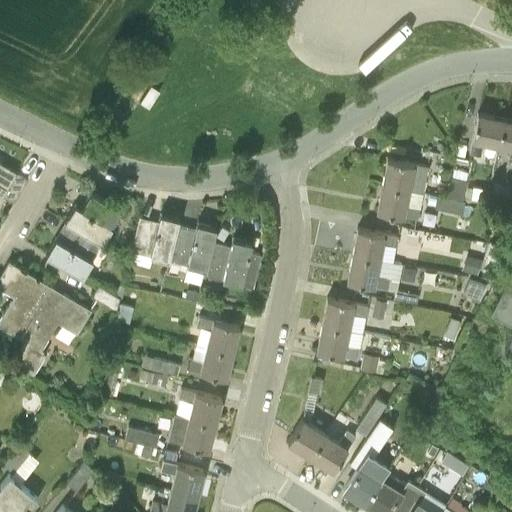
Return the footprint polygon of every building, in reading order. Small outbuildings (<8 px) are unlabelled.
[(477,112),(469,153),(479,155),(483,139),(498,142),(504,117),(477,112)] [(511,119),(504,117),(498,142),(511,145),(511,119)] [(381,183),(411,189),(422,191),(427,164),(387,156),(381,183)] [(0,193),(13,201),(28,177),(0,161),(0,193)] [(466,179),(451,176),(447,195),(462,199),(466,179)] [(511,187),(495,182),(489,200),(511,207),(511,187)] [(411,189),(381,183),(376,209),(417,217),(419,206),(420,206),(422,191),(411,189)] [(472,185),(470,197),(484,199),(486,188),(472,185)] [(64,220),(71,224),(71,223),(102,241),(111,225),(102,220),(112,203),(91,190),(81,207),(75,203),(64,220)] [(435,205),(437,195),(429,194),(427,203),(435,205)] [(465,200),(437,194),(437,195),(435,205),(434,206),(462,212),(465,200)] [(158,220),(139,215),(130,249),(168,258),(177,224),(179,217),(160,212),(158,220)] [(168,258),(204,268),(211,239),(213,239),(216,226),(197,221),(195,229),(177,224),(168,258)] [(55,236),(45,253),(82,275),(102,241),(71,223),(71,224),(69,228),(72,230),(65,242),(55,236)] [(352,253),(378,258),(382,243),(395,245),(397,235),(357,226),(352,253)] [(230,244),(213,239),(211,239),(204,268),(203,273),(253,286),(261,253),(249,250),(251,241),(232,236),(230,244)] [(347,279),(388,288),(390,276),(375,273),(378,258),(352,253),(347,279)] [(461,269),(477,275),(482,259),(466,253),(461,269)] [(49,284),(8,259),(0,273),(0,286),(14,295),(0,317),(0,324),(19,336),(49,284)] [(511,275),(492,314),(511,324),(511,335),(505,349),(511,353),(511,275)] [(487,284),(470,276),(463,292),(479,299),(487,284)] [(119,297),(120,297),(123,283),(121,282),(118,287),(111,283),(108,289),(119,297)] [(49,284),(19,336),(24,339),(12,359),(33,372),(46,350),(41,347),(57,320),(76,332),(90,308),(49,284)] [(116,309),(119,297),(108,289),(99,284),(92,295),(116,309)] [(184,297),(196,300),(198,290),(186,288),(184,297)] [(407,290),(397,288),(397,289),(396,289),(394,298),(405,300),(407,290)] [(327,296),(321,322),(362,331),(368,305),(327,296)] [(382,316),(386,300),(376,297),(372,314),(382,316)] [(232,350),(239,324),(198,314),(195,325),(209,328),(205,344),(232,350)] [(452,339),(460,320),(450,316),(443,334),(452,339)] [(321,322),(316,349),(357,357),(362,331),(321,322)] [(226,377),(232,350),(205,344),(201,360),(187,356),(184,367),(226,377)] [(364,353),(361,368),(375,371),(378,356),(364,353)] [(177,374),(180,363),(154,356),(144,354),(141,364),(151,367),(177,374)] [(103,393),(112,395),(120,362),(111,360),(103,393)] [(148,380),(147,386),(163,390),(168,374),(154,370),(154,371),(141,368),(139,377),(148,380)] [(311,374),(307,389),(317,391),(320,376),(311,374)] [(192,400),(188,415),(188,416),(214,423),(221,396),(180,386),(177,396),(192,400)] [(376,395),(355,428),(366,434),(386,401),(376,395)] [(174,412),(167,439),(208,449),(214,423),(188,416),(188,415),(174,412)] [(302,417),(287,439),(309,454),(324,431),(302,417)] [(155,446),(159,432),(128,424),(124,438),(155,446)] [(338,439),(324,431),(310,453),(333,468),(355,432),(346,427),(338,439)] [(359,447),(344,468),(353,474),(344,487),(364,500),(380,476),(381,477),(385,470),(391,461),(374,450),(382,439),(372,432),(364,444),(370,449),(367,452),(359,447)] [(4,463),(14,471),(29,451),(20,443),(4,463)] [(427,452),(433,455),(438,447),(432,444),(427,452)] [(155,448),(144,446),(142,453),(153,456),(155,448)] [(440,460),(447,465),(453,455),(446,450),(446,451),(440,460)] [(170,488),(196,495),(203,468),(162,458),(159,469),(174,473),(170,488)] [(94,468),(84,459),(66,481),(76,489),(94,468)] [(392,511),(398,511),(402,506),(416,484),(407,478),(404,482),(385,470),(381,477),(380,476),(364,500),(381,511),(386,511),(388,509),(392,511)] [(0,495),(0,511),(25,511),(38,497),(9,473),(0,483),(0,484),(5,489),(0,495)] [(409,511),(437,511),(445,502),(424,489),(416,484),(402,506),(410,511),(409,511)] [(191,511),(196,495),(170,488),(166,504),(152,500),(150,511),(153,511),(191,511)] [(127,501),(120,493),(111,501),(118,509),(127,501)] [(437,511),(458,511),(445,504),(446,503),(445,502),(437,511)] [(74,511),(63,503),(55,511),(74,511)]
